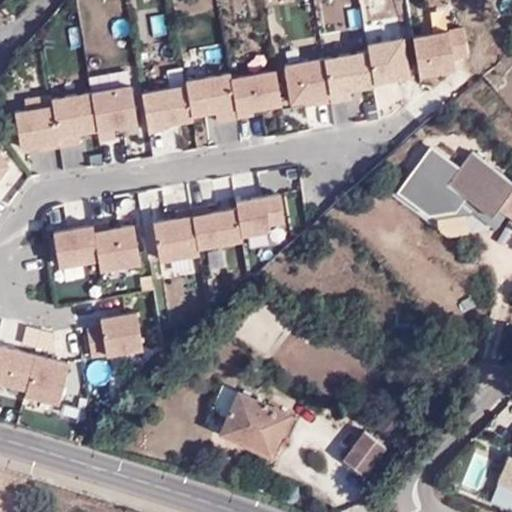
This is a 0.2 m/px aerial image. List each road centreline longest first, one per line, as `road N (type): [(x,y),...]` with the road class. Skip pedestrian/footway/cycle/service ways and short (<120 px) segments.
road 1 (residential): [(0,259),(52,187),(389,132)]
road 2 (tertiary): [(0,439),(154,478),(244,511)]
road 3 (unclassified): [(432,511),(423,481),(436,457),(511,380)]
road 4 (unknown): [(0,294),(142,303)]
